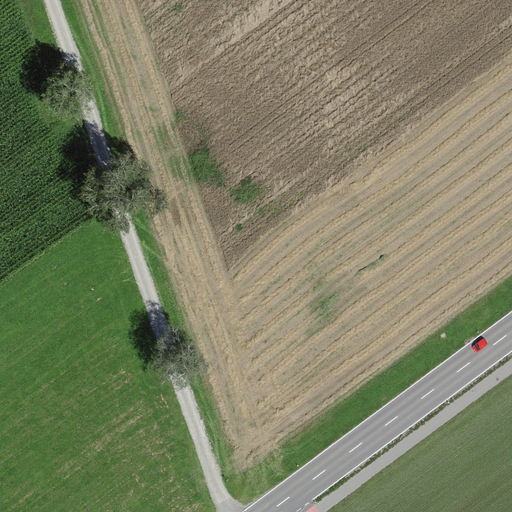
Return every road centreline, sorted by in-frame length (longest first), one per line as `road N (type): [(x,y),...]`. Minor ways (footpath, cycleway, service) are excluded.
road 1 (track): [(229,511),(55,0)]
road 2 (secondary): [(511,334),(272,511)]
